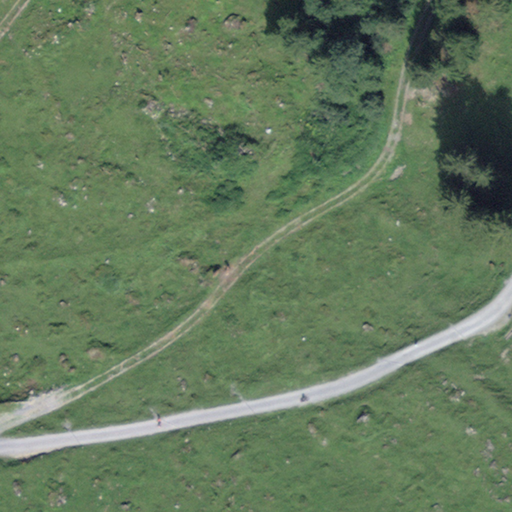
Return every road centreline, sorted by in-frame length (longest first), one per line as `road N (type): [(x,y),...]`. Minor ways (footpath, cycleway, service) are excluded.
road 1 (track): [(434,0),(405,71),(387,169),(297,218),(189,325),(0,431)]
road 2 (track): [(0,444),(314,397),(383,370),(511,293)]
